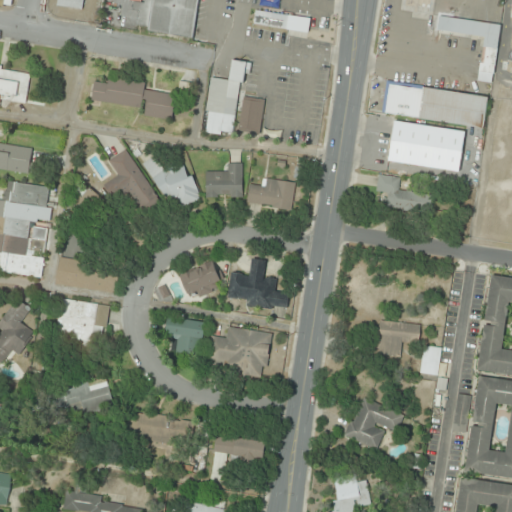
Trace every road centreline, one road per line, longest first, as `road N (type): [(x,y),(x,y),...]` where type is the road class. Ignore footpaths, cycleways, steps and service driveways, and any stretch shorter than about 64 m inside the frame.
road 1 (secondary): [(361,0),(285,511)]
road 2 (residential): [(138,302),(149,355),(165,384),(205,401),(301,412)]
road 3 (residential): [(325,252),(223,237),(183,243),(157,264),(138,302)]
road 4 (residential): [(0,25),(202,58)]
road 5 (residential): [(328,235),(511,260)]
